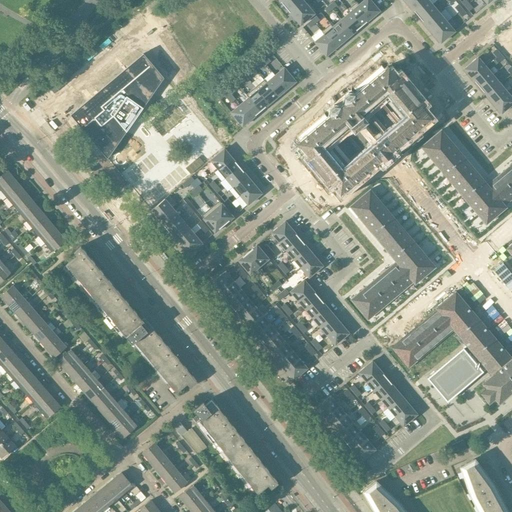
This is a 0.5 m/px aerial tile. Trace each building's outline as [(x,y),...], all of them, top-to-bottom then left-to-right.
[(292,16),(306,5),(302,0),(293,0),(285,7),(292,16)] [(379,11),(369,0),(364,0),(358,5),(370,19),(379,11)] [(419,0),(411,7),(418,16),(432,5),(436,1),(435,0),(419,0)] [(309,17),(317,11),(309,2),(306,5),(292,16),(300,25),(309,17)] [(370,19),(358,5),(356,2),(347,10),(350,12),(361,26),(370,19)] [(425,25),(439,13),(432,5),(418,16),(425,25)] [(361,26),(350,12),(341,20),(352,33),(361,26)] [(433,34),(446,22),(439,13),(425,25),(433,34)] [(352,33),(341,20),(332,27),(344,41),(352,33)] [(440,43),(454,31),(446,22),(433,34),(440,43)] [(344,41),(332,27),(330,24),(321,31),(323,34),(335,48),(344,41)] [(257,47),(269,35),(264,29),(251,41),(257,47)] [(335,48),(323,34),(314,42),(326,56),(335,48)] [(511,44),(504,35),(495,43),(506,57),(511,51),(511,44)] [(143,53),(70,115),(107,158),(133,121),(163,78),(143,53)] [(471,78),(485,66),(477,57),(464,69),(471,78)] [(299,140),(296,143),(304,153),(301,155),(303,158),(306,161),(306,162),(311,168),(317,175),(323,181),(325,184),(326,185),(330,183),(331,184),(338,193),(339,194),(348,186),(354,182),(364,173),(365,172),(377,163),(378,164),(383,160),(385,159),(387,157),(389,155),(394,151),(393,149),(404,140),(415,130),(420,126),(430,118),(430,117),(429,116),(422,108),(420,106),(424,103),(423,102),(421,99),(415,93),(409,86),(406,82),(401,75),(399,73),(395,76),(387,66),(384,69),(381,66),(354,89),(357,92),(354,94),(351,91),(326,111),(329,115),(327,117),(324,114),(297,137),(299,140)] [(479,87),(492,75),(485,66),(471,78),(479,87)] [(295,82),(284,68),(274,75),(286,89),(295,82)] [(286,89),(274,75),(266,83),(277,96),(286,89)] [(486,95),(500,84),(492,75),(479,87),(486,95)] [(277,96),(266,83),(264,80),(255,87),(269,104),(277,96)] [(493,104),(507,93),(500,84),(486,95),(493,104)] [(269,104),(255,87),(246,95),(248,97),(260,111),(269,104)] [(501,113),(511,104),(511,98),(507,93),(493,104),(501,113)] [(260,111),(248,97),(240,105),(251,118),(260,111)] [(251,118),(240,105),(231,112),(242,126),(251,118)] [(440,130),(421,147),(485,223),(505,207),(504,205),(511,198),(511,167),(488,187),(440,130)] [(218,169),(231,158),(224,149),(210,160),(218,169)] [(225,178),(239,167),(231,158),(218,169),(225,178)] [(232,187),(246,175),(239,167),(225,178),(232,187)] [(0,189),(13,179),(7,171),(0,176),(0,189)] [(240,196),(253,184),(246,175),(232,187),(234,189),(240,196)] [(13,179),(0,189),(0,190),(6,197),(20,186),(13,179)] [(247,205),(261,193),(253,184),(240,196),(247,205)] [(20,186),(6,197),(13,205),(26,194),(20,186)] [(369,190),(349,206),(396,262),(387,269),(384,269),(380,272),(380,275),(351,300),(367,319),(412,282),(414,284),(423,276),(426,273),(430,270),(434,267),(369,190)] [(26,194),(13,205),(19,213),(32,202),(26,194)] [(158,220),(172,208),(164,199),(150,211),(158,220)] [(219,201),(210,208),(224,225),(233,217),(219,201)] [(32,202),(19,213),(25,221),(39,209),(32,202)] [(165,228),(179,217),(172,208),(158,220),(165,228)] [(224,225),(210,208),(201,216),(215,232),(224,225)] [(39,209),(25,221),(32,228),(45,217),(39,209)] [(45,217),(32,228),(38,236),(52,225),(45,217)] [(173,237),(187,226),(179,217),(165,228),(173,237)] [(279,242),(292,230),(285,221),(271,233),(279,242)] [(52,225),(38,236),(45,244),(58,232),(52,225)] [(180,246),(194,234),(187,226),(173,237),(180,246)] [(286,251),(300,239),(292,230),(279,242),(286,251)] [(58,232),(45,244),(51,252),(53,250),(65,241),(58,232)] [(202,243),(194,234),(180,246),(188,255),(202,243)] [(293,259),(307,248),(300,239),(286,251),(293,259)] [(511,356),(510,358),(484,326),(455,291),(435,308),(436,310),(391,348),(408,368),(453,330),(466,345),(427,378),(447,402),(486,369),(491,374),(481,382),(485,387),(479,392),(488,402),(494,398),(498,402),(511,390),(511,243),(506,248),(511,255),(511,356)] [(268,259),(256,245),(247,253),(259,267),(268,259)] [(153,328),(143,316),(140,318),(136,313),(137,313),(133,309),(128,303),(125,299),(124,299),(119,293),(120,293),(116,289),(111,283),(108,278),(107,279),(102,273),(103,272),(99,268),(99,269),(94,263),(94,262),(91,258),(86,253),(86,252),(83,248),(82,248),(80,246),(73,252),(77,256),(63,267),(123,339),(126,336),(132,343),(133,342),(167,383),(175,393),(187,384),(190,388),(197,382),(195,380),(195,379),(192,375),(191,375),(187,369),(183,365),(178,359),(179,359),(175,355),(170,349),(167,345),(166,345),(161,339),(162,339),(158,334),(158,335),(153,329),(153,328)] [(301,268),(314,257),(307,248),(293,259),(301,268)] [(259,267),(247,253),(238,260),(250,274),(259,267)] [(30,256),(27,258),(33,265),(36,263),(30,256)] [(308,277),(322,266),(314,257),(301,268),(308,277)] [(4,265),(0,267),(0,281),(9,274),(8,274),(10,272),(4,265)] [(233,281),(225,271),(211,283),(219,292),(233,281)] [(297,301),(311,289),(304,280),(290,291),(297,301)] [(226,301),(240,289),(233,281),(219,292),(226,301)] [(1,296),(7,303),(19,294),(12,286),(1,296)] [(234,310),(248,298),(240,289),(226,301),(234,310)] [(305,309),(319,298),(311,289),(297,301),(305,309)] [(19,294),(7,303),(14,311),(25,301),(19,294)] [(241,318),(255,307),(248,298),(234,310),(241,318)] [(312,318),(326,306),(319,298),(305,309),(312,318)] [(25,301),(14,311),(21,319),(32,309),(25,301)] [(319,327),(333,315),(326,306),(312,318),(319,327)] [(248,327),(262,315),(255,307),(241,318),(248,327)] [(32,309),(21,319),(27,326),(39,317),(32,309)] [(256,336),(270,324),(262,315),(248,327),(256,336)] [(327,335),(341,324),(333,315),(319,327),(327,335)] [(39,317),(27,326),(34,334),(45,324),(39,317)] [(45,324),(34,334),(40,341),(52,332),(45,324)] [(263,344),(277,333),(270,324),(256,336),(263,344)] [(334,345),(348,333),(341,324),(327,335),(334,345)] [(52,332),(40,341),(47,349),(58,339),(52,332)] [(83,336),(91,346),(94,343),(85,333),(83,336)] [(270,353),(284,342),(277,333),(263,344),(270,353)] [(58,339),(47,349),(54,357),(65,347),(58,339)] [(278,362),(292,350),(284,342),(270,353),(278,362)] [(7,346),(0,351),(0,364),(0,365),(13,353),(7,346)] [(57,361),(64,369),(77,357),(71,349),(57,361)] [(285,371),(299,359),(292,350),(278,362),(285,371)] [(13,353),(0,365),(7,373),(20,361),(13,353)] [(77,357),(64,369),(71,376),(84,365),(77,357)] [(293,380),(306,368),(299,359),(285,371),(293,380)] [(20,361),(7,373),(13,380),(26,368),(20,361)] [(366,382),(379,370),(372,361),(358,373),(366,382)] [(84,365),(71,376),(77,384),(91,372),(84,365)] [(26,368),(13,380),(20,388),(33,376),(26,368)] [(373,390),(387,379),(379,370),(366,382),(373,390)] [(91,372),(77,384),(84,391),(97,380),(91,372)] [(33,376),(20,388),(26,395),(39,384),(33,376)] [(380,399),(394,388),(387,379),(373,390),(380,399)] [(97,380),(84,391),(90,399),(104,387),(97,380)] [(39,384),(26,395),(33,403),(46,391),(39,384)] [(104,387),(90,399),(97,407),(110,395),(104,387)] [(388,408),(401,396),(394,388),(380,399),(388,408)] [(46,391),(33,403),(39,410),(53,399),(46,391)] [(110,395),(97,407),(104,414),(117,403),(110,395)] [(338,405),(330,396),(316,408),(324,417),(338,405)] [(395,417),(409,405),(401,396),(388,408),(395,417)] [(211,398),(211,399),(209,400),(207,399),(193,410),(200,419),(196,422),(254,495),(267,484),(270,488),(278,483),(276,481),(276,480),(273,476),(272,476),(269,472),(268,470),(265,466),(264,466),(260,460),(257,455),(256,456),(251,450),(252,449),(248,445),(243,439),(244,439),(240,435),(235,429),(232,424),(232,425),(227,419),(227,418),(224,414),(223,414),(219,408),(211,398)] [(53,399),(39,410),(46,418),(59,407),(53,399)] [(117,403),(104,414),(110,422),(123,410),(117,403)] [(331,426),(345,414),(338,405),(324,417),(331,426)] [(403,426),(416,414),(409,405),(395,417),(403,426)] [(123,410),(110,422),(116,429),(130,418),(123,410)] [(352,423),(345,414),(331,426),(339,434),(352,423)] [(130,418),(116,429),(123,437),(136,425),(130,418)] [(179,422),(173,426),(181,436),(187,431),(179,422)] [(360,431),(352,423),(339,434),(346,443),(360,431)] [(353,452),(367,440),(360,431),(346,443),(353,452)] [(8,438),(0,444),(0,456),(1,458),(15,446),(8,438)] [(464,438),(453,443),(457,452),(468,448),(464,438)] [(375,449),(367,440),(353,452),(361,461),(375,449)] [(142,452),(149,461),(160,451),(154,443),(142,452)] [(160,451),(149,461),(155,468),(167,459),(160,451)] [(167,459),(155,468),(161,476),(173,467),(167,459)] [(507,511),(506,509),(505,510),(497,495),(498,494),(493,485),(492,485),(483,473),(484,472),(474,459),(460,466),(468,489),(470,488),(472,493),(472,498),(471,498),(474,505),(476,505),(479,508),(481,511),(507,511)] [(173,467),(161,476),(168,484),(179,474),(173,467)] [(121,472),(114,479),(125,492),(132,486),(121,472)] [(179,474),(168,484),(175,492),(186,482),(179,474)] [(114,479),(106,485),(117,498),(125,492),(114,479)] [(405,511),(399,504),(398,504),(386,494),(388,493),(375,482),(363,491),(374,511),(375,511),(377,511),(376,511),(405,511)] [(106,485),(98,491),(109,505),(117,498),(106,485)] [(179,496),(186,504),(199,493),(193,485),(191,487),(191,486),(179,496)] [(98,491),(91,498),(102,511),(109,505),(98,491)] [(199,493),(186,504),(192,511),(206,501),(199,493)] [(218,496),(210,503),(213,507),(223,500),(221,497),(219,498),(218,496)] [(91,498),(83,504),(89,511),(100,511),(102,511),(91,498)] [(136,511),(151,511),(156,508),(150,500),(136,511)] [(206,501),(192,511),(208,511),(212,509),(206,501)] [(2,503),(0,504),(0,511),(7,511),(8,511),(2,503)]
